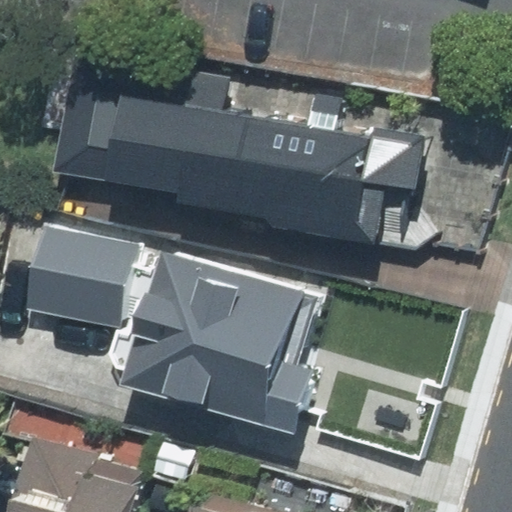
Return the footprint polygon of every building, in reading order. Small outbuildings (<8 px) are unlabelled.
[(232,91),(96,65),(76,166),(204,191),(202,201),(386,236),(402,150),(227,117),(232,91)] [(142,253),(52,234),(36,310),(127,328),(142,253)] [(325,303),(178,261),(141,388),(305,435),(323,373),(306,368),(325,303)] [(134,511),(144,478),(56,453),(38,511),(134,511)] [(262,511),(217,499),(212,511),(262,511)]
